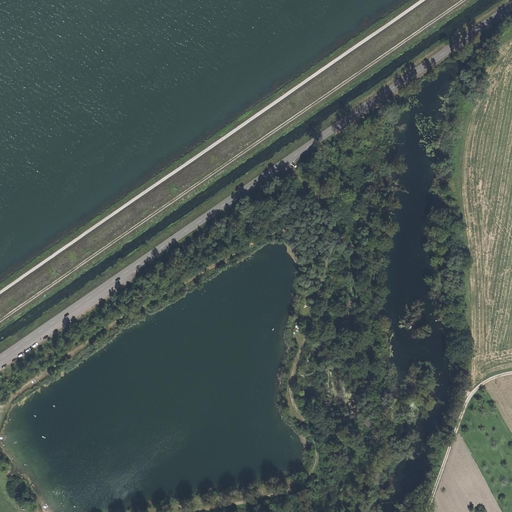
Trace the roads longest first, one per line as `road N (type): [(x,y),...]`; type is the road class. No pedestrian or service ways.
road 1 (tertiary): [(511,5),(0,360)]
road 2 (track): [(464,0),(0,322)]
road 3 (track): [(421,0),(0,292)]
road 4 (track): [(511,375),(473,389),(421,511)]
